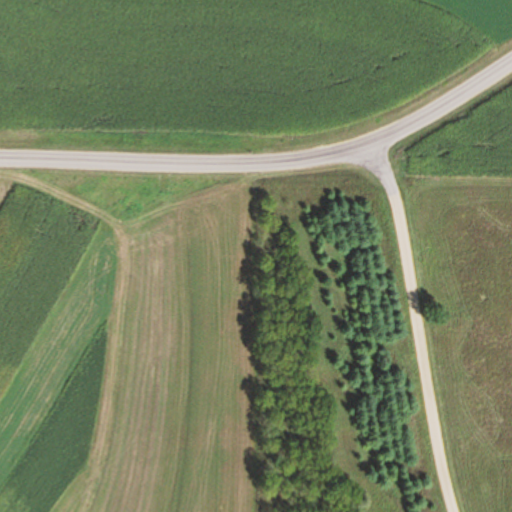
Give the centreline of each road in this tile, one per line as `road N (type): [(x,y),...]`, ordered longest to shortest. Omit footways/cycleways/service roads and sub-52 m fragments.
road 1 (residential): [(0,162),(381,160),(511,82)]
road 2 (residential): [(444,511),(381,160)]
